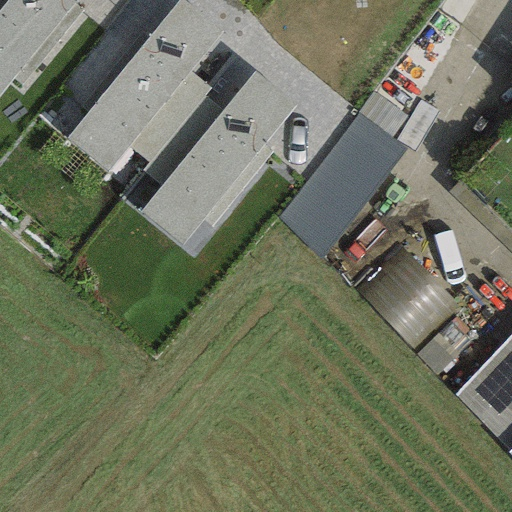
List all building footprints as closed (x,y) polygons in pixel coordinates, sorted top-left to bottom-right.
[(74,0),(0,0),(0,92),(12,78),(20,85),(81,11),(72,4),(74,0)] [(218,32),(178,0),(176,0),(61,140),(105,175),(127,147),(146,163),(202,96),(208,88),(187,70),(218,32)] [(221,112),(202,96),(146,163),(141,170),(159,185),(137,212),(179,246),(200,220),(207,226),(270,150),(262,144),(293,106),(252,73),(221,112)] [(402,152),(356,116),(277,221),(323,255),(402,152)] [(390,247),(353,294),(419,346),(456,299),(390,247)] [(511,332),(454,398),(511,461),(511,332)]
